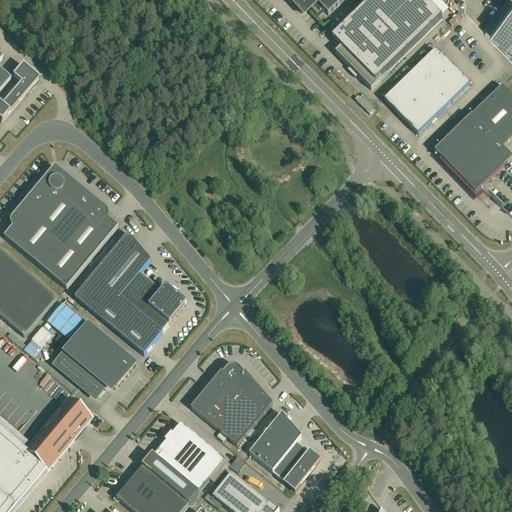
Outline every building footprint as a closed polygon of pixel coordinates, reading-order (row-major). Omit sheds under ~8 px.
[(288,0),(288,1),(291,5),(292,4),(302,15),(316,1),(325,12),(328,16),(340,5),(338,3),(342,0),(288,0)] [(380,80),(442,19),(423,0),(373,0),(332,40),(341,49),(336,55),(371,91),(382,81),(380,80)] [(511,0),(507,0),(483,33),(511,62),(511,0)] [(470,86),(436,52),(384,102),(418,137),(470,86)] [(0,72),(0,125),(0,126),(39,80),(22,66),(12,77),(20,84),(0,107),(0,92),(10,81),(0,72)] [(511,97),(502,88),(435,154),(475,195),(511,159),(502,149),(511,139),(511,97)] [(375,108),(363,96),(359,100),(358,99),(356,101),(370,116),(372,113),(371,112),(375,108)] [(107,211),(55,168),(13,220),(11,221),(11,224),(11,226),(12,228),(13,229),(5,239),(67,291),(118,229),(108,220),(109,219),(109,217),(109,215),(108,213),(107,211)] [(151,263),(128,236),(75,300),(144,357),(163,334),(169,326),(170,326),(187,306),(166,288),(162,294),(140,276),(151,263)] [(0,317),(25,339),(57,301),(0,251),(0,317)] [(87,326),(63,306),(48,324),(72,344),(87,326)] [(136,367),(87,326),(56,364),(99,399),(110,386),(116,391),(136,367)] [(245,373),(243,375),(240,371),(238,369),(235,368),(232,368),(229,369),(226,371),(223,375),(222,373),(212,385),(212,386),(208,391),(208,390),(191,410),(237,449),(273,406),(272,404),(270,406),(264,399),(266,398),(245,373)] [(0,511),(14,511),(48,473),(49,474),(94,420),(69,399),(25,451),(0,429),(0,511)] [(310,452),(309,453),(298,444),(302,439),(282,416),(250,456),(273,475),(284,484),(283,485),(295,494),(321,462),(310,452)] [(166,443),(154,458),(198,495),(226,462),(181,425),(173,435),(171,434),(165,442),(166,443)] [(130,511),(184,511),(189,506),(198,495),(154,458),(143,468),(116,500),(130,511)] [(269,505),(231,475),(212,499),(222,507),(228,511),(278,511),(269,505)] [(208,495),(204,500),(218,511),(222,507),(212,499),(208,495)]
